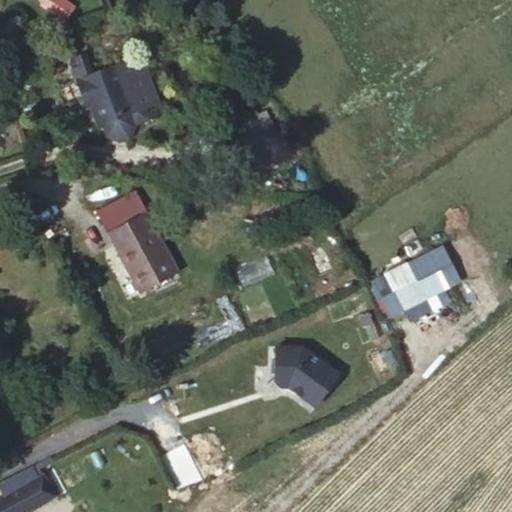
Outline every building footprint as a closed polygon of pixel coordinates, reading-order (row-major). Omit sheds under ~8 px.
[(71,23),(80,6),(67,0),(47,0),(43,8),(71,23)] [(168,14),(161,21),(169,30),(179,27),(181,17),(177,12),(168,14)] [(105,121),(113,119),(116,129),(126,138),(137,135),(140,121),(155,117),(152,106),(164,102),(148,57),(83,78),(90,99),(97,96),(101,107),(105,121)] [(97,96),(90,99),(93,106),(99,105),(101,107),(97,96)] [(274,97),(264,103),(287,150),(297,145),(274,97)] [(287,150),(264,103),(234,118),(258,165),(287,150)] [(174,249),(186,255),(155,208),(154,209),(174,249)] [(121,231),(145,268),(174,249),(154,209),(121,231)] [(336,263),(324,228),(307,233),(320,268),(336,263)] [(194,267),(186,255),(174,249),(145,268),(159,291),(194,267)] [(442,273),(430,278),(421,259),(383,276),(401,315),(451,293),(442,273)] [(343,397),(337,364),(318,367),(314,345),(278,350),(287,406),(343,397)] [(122,389),(109,363),(94,370),(107,397),(122,389)] [(11,479),(21,498),(53,480),(68,472),(58,453),(11,479)] [(77,467),(68,472),(81,495),(89,490),(77,467)] [(53,480),(67,504),(81,495),(68,472),(53,480)] [(53,480),(21,498),(0,507),(0,511),(52,511),(67,504),(53,480)]
